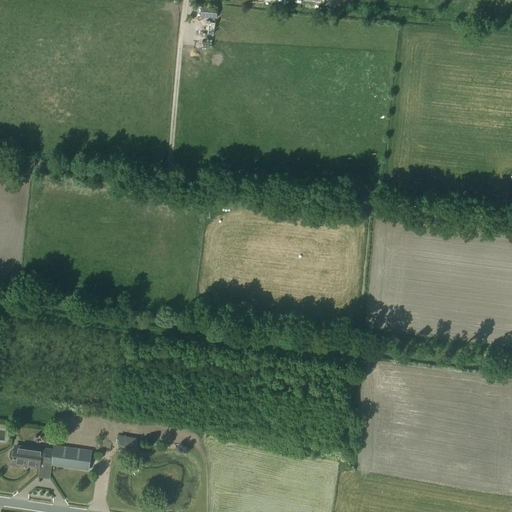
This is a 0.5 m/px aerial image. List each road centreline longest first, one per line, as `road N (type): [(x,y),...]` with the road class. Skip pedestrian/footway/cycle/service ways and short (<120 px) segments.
road 1 (track): [(374,204),(0,161)]
road 2 (track): [(186,0),(168,180)]
road 3 (track): [(511,220),(374,204)]
